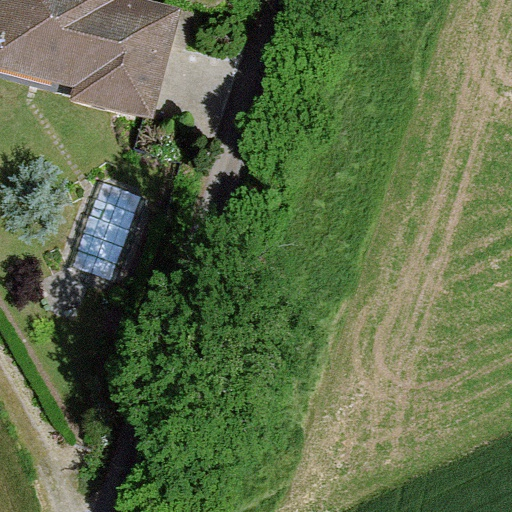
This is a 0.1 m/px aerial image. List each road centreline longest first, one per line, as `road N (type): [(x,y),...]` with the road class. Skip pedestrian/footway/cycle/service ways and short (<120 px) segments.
road 1 (unclassified): [(109,511),(281,0)]
road 2 (track): [(0,372),(69,511)]
